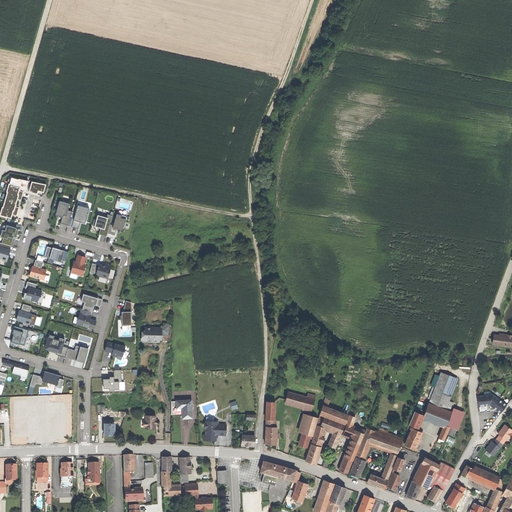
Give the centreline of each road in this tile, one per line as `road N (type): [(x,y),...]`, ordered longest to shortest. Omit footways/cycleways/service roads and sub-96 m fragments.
road 1 (track): [(313,0),(249,177),(266,333),(259,454)]
road 2 (residential): [(119,254),(30,237),(1,338),(8,351),(87,374)]
road 3 (residential): [(511,263),(480,347),(474,441),(437,511)]
road 4 (track): [(252,218),(1,168)]
road 5 (tertiary): [(429,511),(275,457),(234,453)]
road 6 (track): [(49,0),(0,173)]
road 7 (tertiary): [(234,453),(86,449)]
road 8 (residential): [(119,254),(124,260),(87,374)]
